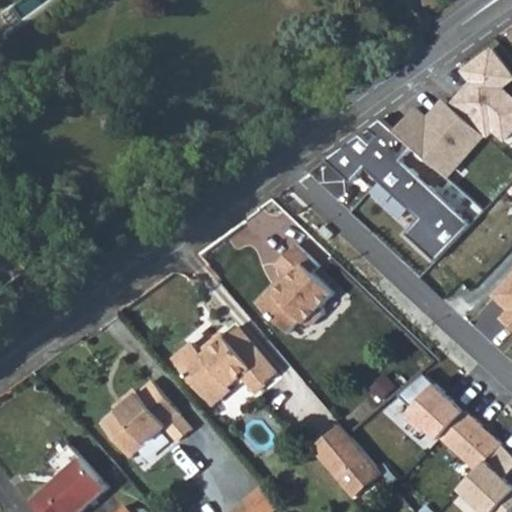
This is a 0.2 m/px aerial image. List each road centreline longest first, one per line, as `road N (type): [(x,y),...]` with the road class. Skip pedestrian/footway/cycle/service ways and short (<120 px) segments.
road 1 (tertiary): [(0,362),(278,161)]
road 2 (residential): [(278,161),(511,392)]
road 3 (tertiary): [(278,161),(500,0)]
